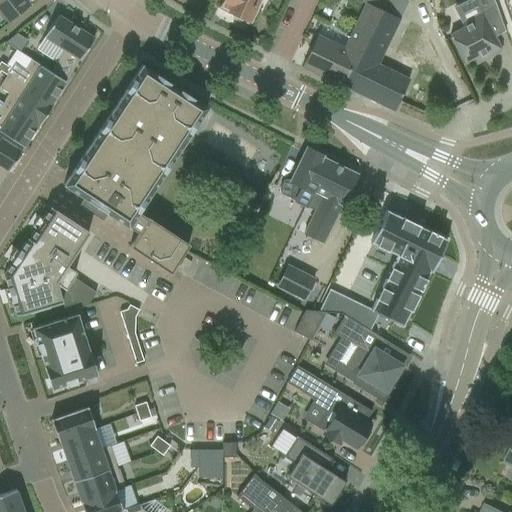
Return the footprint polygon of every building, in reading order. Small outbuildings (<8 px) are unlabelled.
[(0,0),(0,12),(8,22),(28,6),(22,0),(0,0)] [(222,0),(220,6),(222,6),(229,10),(227,13),(231,15),(232,19),(238,22),(242,21),(246,22),(254,6),(257,7),(260,0),(222,0)] [(316,36),(302,66),(342,86),(379,10),(382,11),(386,0),(361,0),(360,2),(365,5),(344,49),(316,36)] [(379,10),(342,86),(394,111),(409,80),(407,80),(376,65),(380,57),(398,19),(399,19),(407,2),(403,0),(386,0),(382,11),(379,10)] [(481,14),(495,7),(492,0),(474,0),(481,12),(481,14)] [(511,0),(501,0),(511,29),(511,0)] [(51,72),(65,81),(79,59),(80,60),(94,38),(58,15),(44,37),(65,51),(51,72)] [(501,51),(483,18),(463,28),(450,35),(464,64),(474,59),(477,64),(501,51)] [(17,34),(7,42),(10,45),(20,51),(26,41),(17,34)] [(7,76),(52,104),(66,82),(65,81),(51,72),(31,60),(25,70),(14,64),(7,76)] [(0,62),(0,71),(0,72),(6,75),(10,69),(0,62)] [(126,226),(138,233),(129,247),(169,273),(188,245),(148,218),(143,226),(131,218),(204,107),(140,64),(61,184),(85,199),(82,204),(99,216),(102,211),(126,227),(126,226)] [(3,104),(38,126),(39,125),(40,126),(52,106),(51,105),(52,104),(7,76),(0,86),(0,88),(9,94),(3,104)] [(0,132),(24,148),(38,126),(3,104),(0,108),(0,132)] [(0,181),(7,171),(8,171),(21,152),(0,138),(0,181)] [(283,182),(278,190),(280,195),(294,201),(306,207),(315,212),(304,235),(322,243),(340,205),(341,206),(343,202),(356,175),(322,158),(322,156),(305,148),(289,181),(287,180),(283,182)] [(95,294),(71,278),(75,273),(65,267),(88,233),(77,226),(78,225),(60,213),(60,214),(49,207),(40,221),(42,222),(42,221),(47,224),(41,233),(36,230),(37,230),(35,228),(28,240),(26,239),(3,275),(7,290),(10,289),(9,289),(15,287),(19,299),(13,301),(13,300),(10,301),(15,316),(28,312),(28,313),(48,307),(48,306),(60,302),(64,313),(87,305),(95,294)] [(397,256),(371,311),(378,314),(402,325),(429,271),(431,272),(446,241),(386,212),(371,243),(397,256)] [(287,267),(278,286),(304,299),(314,280),(287,267)] [(332,291),(326,302),(331,304),(334,298),(336,293),(332,291)] [(326,302),(321,312),(325,312),(335,314),(341,302),(334,298),(331,304),(326,302)] [(341,302),(335,314),(343,316),(348,305),(341,302)] [(129,305),(126,310),(130,321),(134,320),(134,317),(138,311),(129,305)] [(348,305),(343,316),(344,316),(350,319),(355,308),(348,305)] [(355,308),(350,319),(357,323),(362,312),(355,308)] [(126,310),(119,312),(123,323),(130,321),(126,310)] [(304,311),(294,332),(310,341),(325,312),(321,312),(304,311)] [(369,315),(363,327),(369,331),(378,314),(371,311),(369,315)] [(362,312),(357,323),(363,327),(369,315),(362,312)] [(76,314),(31,329),(51,390),(96,376),(76,314)] [(344,316),(333,334),(340,338),(326,360),(356,379),(353,385),(381,402),(388,391),(385,390),(399,366),(380,354),(388,343),(344,316)] [(130,321),(123,323),(125,331),(134,328),(134,320),(130,321)] [(134,328),(125,331),(129,342),(136,340),(134,333),(134,328)] [(136,340),(129,342),(132,353),(139,350),(136,340)] [(139,350),(132,353),(136,364),(143,361),(139,350)] [(325,407),(315,424),(325,430),(322,434),(340,445),(342,441),(356,449),(359,444),(361,445),(370,432),(367,430),(370,425),(365,422),(371,412),(296,365),(286,383),(325,407)] [(276,401),(271,414),(282,419),(288,406),(276,401)] [(136,416),(148,412),(146,404),(134,408),(136,416)] [(87,407),(51,420),(58,441),(95,428),(87,407)] [(148,412),(136,416),(139,423),(151,419),(148,412)] [(95,428),(58,441),(66,461),(102,448),(95,428)] [(156,436),(149,447),(155,451),(163,441),(156,436)] [(287,477),(314,495),(312,498),(331,510),(342,494),(339,492),(345,483),(325,470),(332,459),(297,437),(284,457),(295,464),(287,477)] [(163,441),(155,451),(162,456),(169,446),(163,441)] [(235,443),(222,443),(222,458),(235,457),(235,443)] [(102,448),(66,461),(73,483),(117,467),(109,446),(102,448)] [(197,456),(189,456),(189,468),(197,468),(197,456)] [(117,467),(73,483),(81,504),(117,491),(124,488),(117,467)] [(300,511),(260,480),(254,474),(236,497),(252,510),(255,511),(300,511)] [(0,511),(16,511),(23,510),(16,490),(0,495),(0,511)] [(117,491),(81,504),(83,511),(122,511),(125,511),(124,510),(117,491)] [(503,511),(484,503),(480,511),(503,511)]
